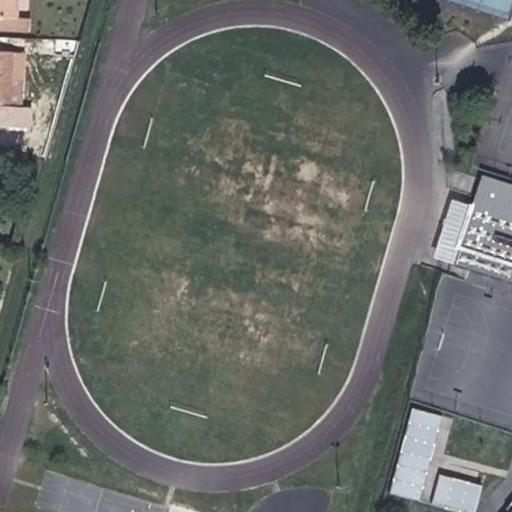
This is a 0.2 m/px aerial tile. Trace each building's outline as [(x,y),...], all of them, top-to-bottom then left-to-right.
[(0,0),(0,26),(18,27),(18,0),(0,0)] [(0,130),(26,133),(25,115),(6,113),(10,59),(0,57),(0,130)] [(451,199),(433,256),(511,279),(511,183),(478,173),(469,205),(451,199)] [(413,404),(387,487),(420,497),(446,415),(413,404)] [(474,511),(476,511),(484,483),(440,471),(431,500),(474,511)]
